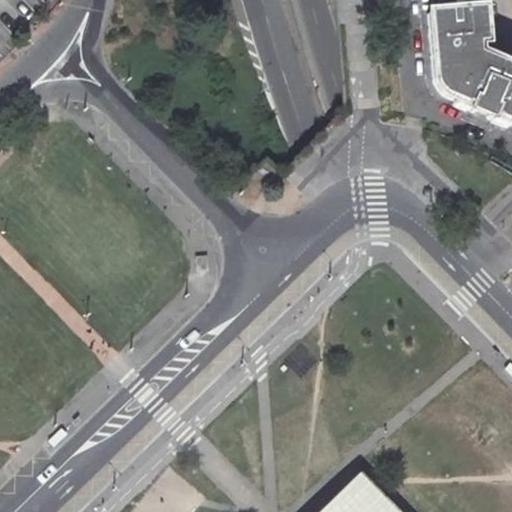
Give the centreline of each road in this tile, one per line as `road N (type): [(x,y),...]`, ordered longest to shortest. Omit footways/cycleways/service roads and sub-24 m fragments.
road 1 (primary): [(258,0),(357,284),(474,472),(511,511)]
road 2 (unclassified): [(281,269),(27,511)]
road 3 (unclassified): [(281,269),(347,208),(395,201),(420,212),(511,317)]
road 4 (primary): [(379,251),(310,0)]
road 5 (trunk): [(379,251),(355,0)]
road 6 (unclassified): [(111,102),(281,269)]
road 7 (primary): [(511,443),(379,251)]
road 8 (unclassified): [(89,5),(0,115)]
road 9 (unclassified): [(0,117),(49,90),(83,90),(111,102)]
